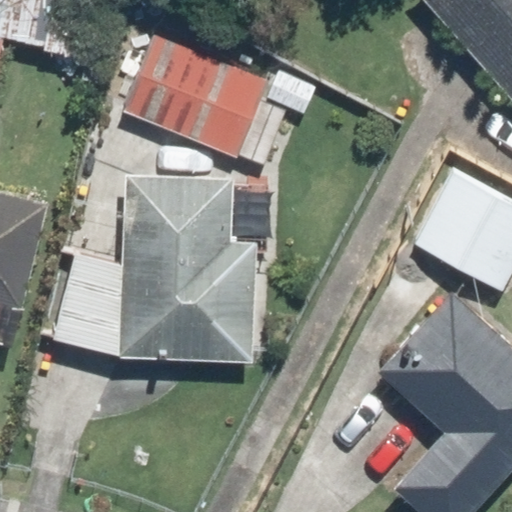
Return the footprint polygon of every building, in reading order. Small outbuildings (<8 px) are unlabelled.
[(0,0),(0,23),(80,43),(90,0),(0,0)] [(511,0),(444,0),(511,75),(511,0)] [(159,25),(128,102),(244,149),(276,73),(159,25)] [(0,28),(0,292),(31,299),(56,195),(0,181),(0,71),(10,30),(0,28)] [(136,165),(133,256),(83,244),(62,330),(130,346),(262,351),(266,233),(241,232),(243,168),(136,165)] [(511,193),(461,165),(423,235),(509,283),(511,277),(511,193)] [(403,476),(442,511),(472,511),(511,469),(511,327),(461,280),(387,360),(454,421),(403,476)]
